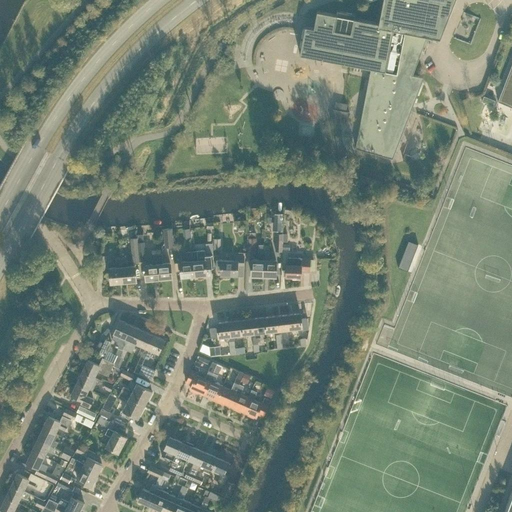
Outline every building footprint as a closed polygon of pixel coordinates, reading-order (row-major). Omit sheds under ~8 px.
[(384,0),(380,23),(354,18),(355,15),(337,11),(336,15),(317,11),(313,28),(305,27),(299,54),(370,68),(355,148),(370,151),(378,153),(392,159),(411,110),(423,77),(412,75),(418,58),(420,54),(423,55),(424,49),(422,49),(428,34),(439,36),(452,0),(384,0)] [(511,63),(497,101),(511,107),(511,63)] [(495,101),(483,96),(481,102),(493,106),(495,101)] [(346,107),(346,104),(340,103),(335,102),(334,108),(337,109),(344,110),(345,111),(346,107)] [(347,125),(349,113),(333,109),(330,122),(347,125)] [(281,231),(282,222),(272,222),(272,231),(281,231)] [(174,246),(173,241),(172,229),(172,228),(163,229),(165,247),(174,246)] [(130,238),(131,247),(132,262),(139,262),(137,242),(137,238),(130,238)] [(137,242),(139,262),(146,261),(144,241),(138,242),(137,242)] [(398,268),(407,272),(418,245),(408,241),(398,268)] [(258,244),(258,259),(251,259),(250,275),(252,275),(253,276),(257,276),(258,276),(263,276),(263,251),(264,244),(258,244)] [(105,268),(107,256),(105,255),(106,252),(100,251),(100,254),(98,267),(105,268)] [(213,268),(212,255),(203,256),(203,260),(198,260),(197,251),(192,252),(194,276),(199,275),(199,276),(205,275),(207,274),(206,268),(213,268)] [(268,251),(263,251),(263,276),(272,276),(275,276),(275,260),(272,260),(268,260),(268,251)] [(181,270),(181,277),(194,276),(192,252),(186,252),(187,261),(180,262),(179,253),(174,253),(176,270),(181,270)] [(170,263),(162,264),(161,254),(156,255),(159,279),(171,278),(170,263)] [(156,255),(151,255),(151,264),(145,265),(146,280),(159,279),(156,255)] [(237,266),(243,267),(244,256),(234,256),(234,261),(216,260),(216,270),(221,270),(221,274),(237,275),(237,266)] [(127,266),(126,257),(121,258),(123,282),(136,281),(134,266),(127,266)] [(123,282),(121,258),(116,258),(117,267),(109,268),(111,283),(123,282)] [(309,271),(310,259),(301,258),(301,265),(286,265),(286,270),(283,270),(283,276),(286,276),(286,277),(292,277),(292,279),(300,279),(300,277),(301,277),(301,271),(309,271)] [(288,314),(290,329),(302,328),(302,331),(309,330),(307,318),(301,319),(300,313),(288,314)] [(276,316),(278,330),(290,329),(288,314),(276,316)] [(264,322),(265,332),(272,331),(278,330),(276,316),(272,316),(263,317),(264,322)] [(254,337),(252,337),(253,343),(258,342),(257,337),(260,337),(260,332),(265,332),(264,322),(263,317),(252,318),(253,330),(254,333),(254,337)] [(240,320),(242,334),(254,333),(253,330),(252,318),(240,320)] [(122,349),(123,348),(125,343),(123,342),(131,325),(120,320),(114,333),(120,336),(115,346),(118,348),(122,349)] [(242,334),(240,320),(229,321),(231,336),(242,334)] [(229,321),(217,322),(219,337),(226,336),(226,341),(228,341),(229,341),(231,341),(231,340),(231,336),(229,321)] [(123,342),(125,343),(123,348),(132,352),(136,343),(142,330),(131,325),(123,342)] [(141,354),(140,357),(144,359),(146,356),(147,353),(145,352),(153,334),(142,330),(136,343),(141,346),(138,353),(141,354)] [(153,334),(145,352),(147,353),(146,356),(149,357),(152,350),(158,353),(164,339),(153,334)] [(99,352),(105,355),(111,342),(105,339),(102,345),(95,343),(93,348),(100,351),(99,352)] [(209,347),(210,355),(221,354),(220,345),(209,347)] [(94,377),(97,371),(108,376),(113,365),(114,363),(102,358),(99,365),(88,360),(82,371),(94,377)] [(197,371),(201,362),(197,360),(193,369),(197,371)] [(213,372),(216,364),(212,362),(208,370),(205,378),(196,374),(197,372),(191,370),(186,382),(191,385),(190,388),(192,389),(192,390),(197,393),(198,392),(203,394),(213,372)] [(142,364),(138,373),(151,378),(152,378),(153,376),(155,370),(142,364)] [(221,366),(216,364),(213,372),(203,394),(209,397),(209,398),(214,400),(215,399),(216,400),(222,386),(214,382),(217,374),(221,366)] [(123,369),(122,370),(120,374),(120,375),(131,381),(134,375),(123,369)] [(238,384),(239,384),(244,373),(243,372),(239,370),(234,382),(231,390),(222,386),(216,400),(218,401),(217,402),(223,404),(224,403),(229,405),(238,384)] [(82,371),(77,383),(88,388),(88,389),(92,391),(92,390),(98,379),(98,378),(94,377),(82,371)] [(247,383),(251,375),(244,373),(241,380),(247,383)] [(103,387),(111,391),(114,386),(105,382),(103,387)] [(88,388),(77,383),(71,395),(82,400),(81,402),(89,406),(93,398),(85,394),(88,389),(88,388)] [(145,404),(152,391),(137,383),(131,393),(128,392),(130,390),(123,386),(120,392),(145,404)] [(239,384),(238,384),(229,405),(235,408),(235,409),(240,412),(240,411),(242,411),(248,397),(240,393),(243,386),(239,384)] [(264,395),(271,398),(274,391),(267,387),(264,395)] [(255,417),(257,414),(263,416),(270,400),(264,397),(261,403),(253,399),(256,392),(251,390),(248,397),(242,411),(248,414),(248,415),(253,417),(254,416),(255,417)] [(138,417),(145,404),(120,392),(117,397),(124,400),(125,398),(128,399),(123,410),(138,417)] [(80,405),(77,411),(93,419),(96,413),(80,405)] [(101,414),(107,418),(109,418),(112,413),(102,407),(99,413),(101,414)] [(66,408),(63,414),(71,418),(73,419),(79,422),(82,416),(77,413),(66,408)] [(109,421),(106,419),(107,418),(101,414),(97,422),(108,428),(105,433),(110,436),(105,445),(118,452),(126,437),(111,429),(115,423),(109,420),(109,421)] [(49,416),(43,427),(55,433),(58,426),(66,430),(68,425),(71,419),(63,415),(60,421),(49,416)] [(55,440),(58,434),(55,433),(43,427),(38,439),(56,447),(58,442),(55,440)] [(173,461),(176,453),(181,442),(169,437),(161,456),(166,458),(173,461)] [(38,439),(32,451),(44,456),(46,450),(52,453),(56,447),(38,439)] [(169,469),(178,473),(181,474),(183,469),(178,466),(181,460),(187,463),(188,459),(188,458),(193,447),(192,447),(193,445),(187,442),(186,444),(181,442),(176,453),(173,461),(169,469)] [(79,444),(75,451),(86,456),(89,450),(79,444)] [(66,446),(63,451),(71,454),(73,450),(66,446)] [(196,472),(197,470),(205,452),(193,447),(188,458),(188,459),(194,461),(190,470),(191,470),(190,472),(187,470),(185,476),(193,479),(195,474),(196,472)] [(44,456),(32,451),(26,463),(38,468),(35,473),(55,483),(61,471),(58,470),(55,476),(45,471),(48,466),(40,463),(44,456)] [(61,456),(68,460),(71,454),(63,451),(61,456)] [(212,469),(217,457),(205,452),(197,470),(202,472),(203,471),(210,474),(212,469)] [(72,458),(70,462),(96,475),(99,471),(100,471),(102,467),(101,466),(102,464),(88,457),(85,464),(72,458)] [(220,481),(219,482),(224,484),(220,493),(225,496),(230,498),(235,484),(226,480),(228,476),(224,474),(229,462),(217,457),(212,469),(218,472),(215,479),(220,481)] [(70,462),(68,466),(80,472),(77,479),(91,486),(91,485),(93,485),(94,482),(94,480),(96,475),(70,462)] [(161,483),(164,479),(164,478),(162,477),(164,472),(149,465),(147,472),(159,477),(157,481),(161,483)] [(164,478),(167,480),(170,474),(164,472),(162,477),(164,478)] [(28,479),(17,473),(12,485),(23,490),(26,484),(40,491),(45,480),(31,473),(28,479)] [(64,473),(61,479),(73,484),(76,478),(64,473)] [(203,478),(195,474),(193,479),(201,483),(203,478)] [(61,479),(57,485),(71,492),(75,486),(73,484),(61,479)] [(155,485),(155,484),(154,487),(156,488),(154,493),(149,505),(161,510),(168,493),(162,490),(159,489),(161,483),(157,481),(155,485)] [(149,505),(154,493),(156,488),(154,487),(155,484),(152,483),(149,491),(143,488),(137,500),(149,505)] [(12,485),(6,496),(17,502),(20,496),(27,499),(29,493),(23,490),(12,485)] [(511,511),(511,489),(503,511),(511,511)] [(185,493),(180,491),(177,497),(179,498),(177,503),(173,511),(187,511),(191,503),(182,499),(185,493)] [(219,495),(209,491),(207,496),(216,500),(219,495)] [(177,497),(168,493),(161,510),(165,511),(173,511),(177,503),(179,498),(177,497)] [(17,502),(6,496),(0,508),(7,511),(21,511),(14,508),(17,502)] [(61,497),(58,503),(76,511),(79,511),(84,503),(71,497),(69,501),(61,497)] [(54,511),(56,508),(64,511),(63,511),(76,511),(58,503),(49,498),(45,506),(54,511)] [(46,502),(38,499),(35,505),(43,509),(46,502)] [(200,511),(214,511),(205,508),(207,503),(203,501),(200,507),(202,508),(200,511)] [(187,511),(200,511),(202,508),(200,507),(191,503),(187,511)]
